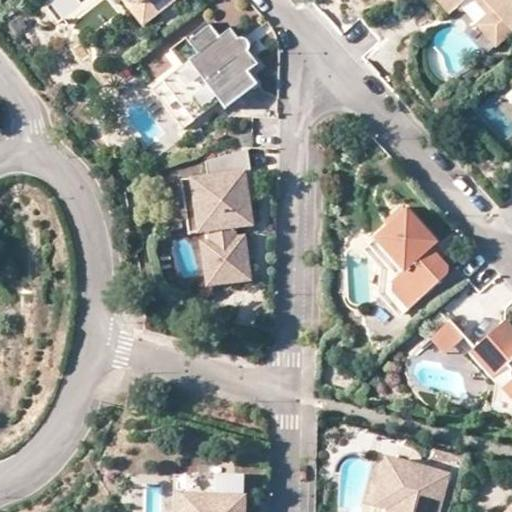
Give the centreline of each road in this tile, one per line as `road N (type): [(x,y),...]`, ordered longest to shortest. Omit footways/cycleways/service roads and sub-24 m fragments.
road 1 (residential): [(285,388),(294,28)]
road 2 (residential): [(511,259),(294,28)]
road 3 (residential): [(91,345),(95,270),(78,201),(56,168),(25,158)]
road 4 (residential): [(91,345),(285,388)]
road 5 (residential): [(0,479),(45,446),(74,399),(91,345)]
road 6 (residential): [(285,511),(285,388)]
